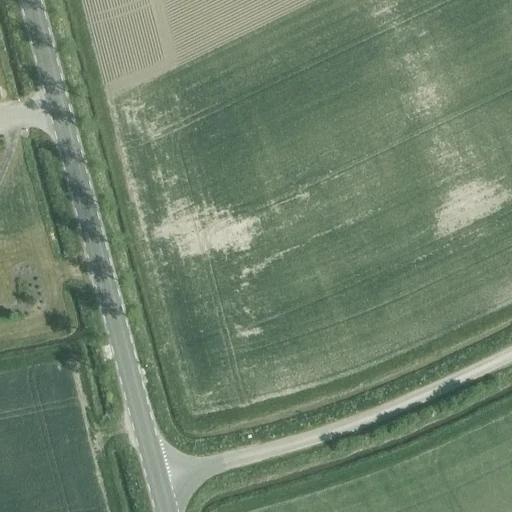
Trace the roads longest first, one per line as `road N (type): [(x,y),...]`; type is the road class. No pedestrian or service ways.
road 1 (tertiary): [(156,484),(29,0)]
road 2 (unclassified): [(156,484),(458,383),(511,355)]
